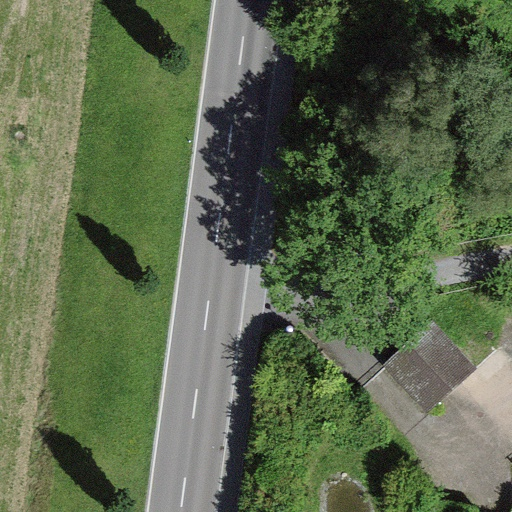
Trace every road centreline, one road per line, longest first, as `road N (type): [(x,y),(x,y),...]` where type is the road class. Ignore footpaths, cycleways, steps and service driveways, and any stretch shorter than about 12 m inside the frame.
road 1 (tertiary): [(251,0),(184,511)]
road 2 (track): [(210,302),(511,263)]
